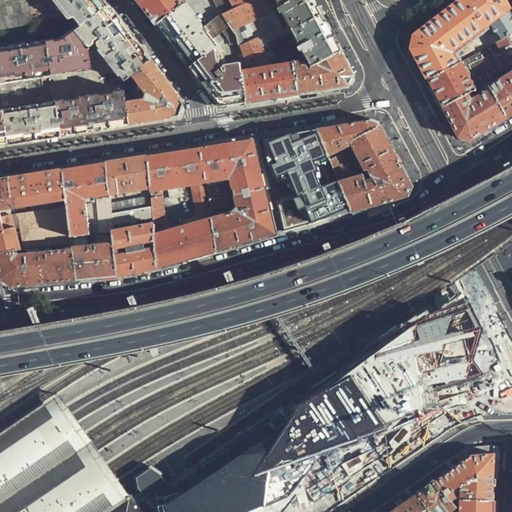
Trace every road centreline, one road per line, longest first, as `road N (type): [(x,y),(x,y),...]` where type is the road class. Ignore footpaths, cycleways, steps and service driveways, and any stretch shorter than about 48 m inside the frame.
road 1 (trunk): [(511,183),(370,251),(250,293),(0,345)]
road 2 (trunk): [(0,366),(251,314),(450,241),(511,206)]
road 3 (unclassified): [(0,303),(142,291),(193,277),(424,201),(457,166)]
road 4 (residential): [(206,126),(0,159)]
road 5 (tertiary): [(353,511),(464,437),(511,429)]
road 6 (tertiary): [(0,332),(27,511)]
road 7 (residential): [(373,91),(355,101),(206,126)]
road 8 (residential): [(206,126),(203,111),(119,0)]
